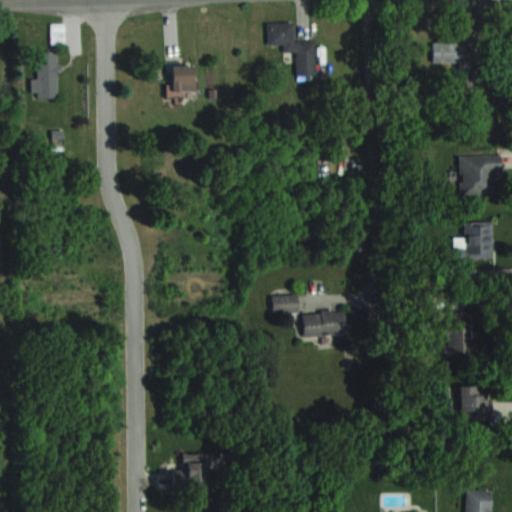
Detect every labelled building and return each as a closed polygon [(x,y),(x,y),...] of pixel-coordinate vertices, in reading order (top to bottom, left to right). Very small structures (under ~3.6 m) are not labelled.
[(314,39),(293,40),(293,22),(267,22),(267,44),(283,43),(283,51),(295,51),(295,75),(315,75),(314,39)] [(474,42),(431,41),(431,61),(455,61),(455,97),(473,97),(474,42)] [(30,77),(30,97),(57,97),(57,51),(37,51),(37,77),(30,77)] [(192,96),(192,64),(167,64),(167,96),(192,96)] [(489,194),(489,170),(499,170),(499,154),(458,154),(458,194),(489,194)] [(492,220),(463,220),(463,247),(449,247),(449,263),(466,263),(466,256),(492,256),(492,220)] [(297,313),(297,296),(271,296),(271,313),(297,313)] [(301,313),(302,336),(345,334),(345,312),(301,313)] [(445,312),(445,358),(471,358),(471,312),(445,312)] [(489,386),(458,386),(458,414),(489,414),(489,386)] [(205,453),(182,453),(182,469),(172,469),(172,485),(205,485),(205,453)] [(464,511),(491,511),(492,489),(465,488),(464,511)]
